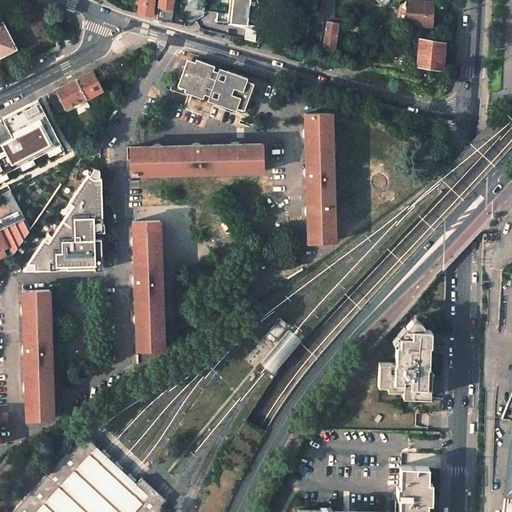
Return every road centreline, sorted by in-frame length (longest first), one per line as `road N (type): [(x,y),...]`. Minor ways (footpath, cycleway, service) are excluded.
road 1 (secondary): [(511,165),(308,384),(237,511)]
road 2 (residential): [(468,121),(109,15)]
road 3 (residential): [(457,511),(465,199)]
road 4 (residential): [(0,99),(87,53),(109,15)]
road 5 (unclassified): [(468,121),(477,0)]
